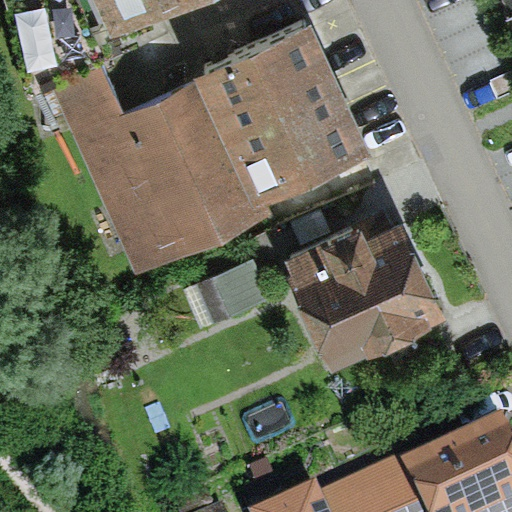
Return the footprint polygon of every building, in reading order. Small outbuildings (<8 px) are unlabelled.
[(92,0),(112,40),(201,0),(92,0)] [(348,155),(291,30),(150,94),(133,57),(56,91),(129,253),(348,155)] [(436,313),(394,223),(288,272),(330,362),(436,313)] [(396,453),(320,489),(331,511),(511,511),(511,431),(501,409),(398,458),(396,453)] [(315,477),(248,508),(250,511),(331,511),(320,489),(315,477)]
